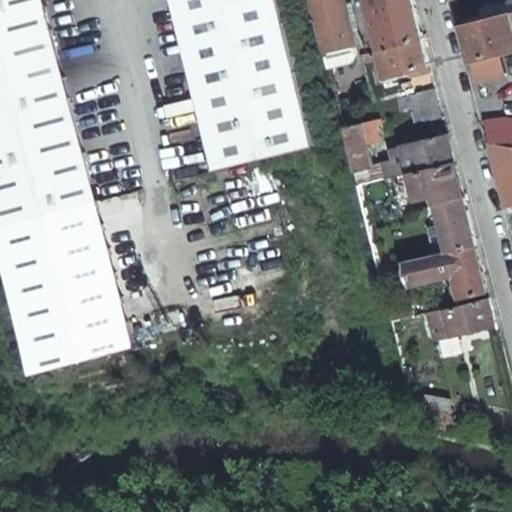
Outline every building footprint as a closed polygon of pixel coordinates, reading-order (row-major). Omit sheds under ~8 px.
[(43,0),(0,0),(0,231),(96,205),(43,0)] [(176,0),(222,172),(320,146),(282,0),(176,0)] [(314,0),(326,46),(328,53),(359,46),(361,45),(359,37),(349,0),(314,0)] [(416,0),(370,0),(382,50),(426,38),(416,0)] [(511,13),(462,25),(471,59),(499,52),(497,44),(511,40),(511,13)] [(433,64),(426,38),(382,50),(371,53),(363,54),(365,63),(384,58),(387,68),(378,70),(381,83),(400,78),(398,72),(433,64)] [(328,53),(331,67),(356,61),(360,52),(359,46),(328,53)] [(505,74),(499,52),(471,59),(476,81),(505,74)] [(443,103),(439,89),(414,96),(418,109),(443,103)] [(443,103),(418,109),(413,110),(418,126),(446,119),(443,103)] [(485,121),(490,143),(511,146),(511,118),(506,118),(506,124),(485,121)] [(362,122),(346,126),(354,157),(357,172),(373,168),(362,122)] [(399,167),(401,176),(413,173),(458,161),(451,135),(446,136),(445,130),(429,134),(431,140),(407,146),(411,164),(399,167)] [(496,167),(507,208),(511,206),(511,146),(490,143),(496,167)] [(458,161),(413,173),(418,198),(436,194),(439,203),(467,197),(459,167),(458,161)] [(467,197),(439,203),(439,205),(435,207),(436,212),(441,211),(443,221),(430,225),(434,242),(448,239),(451,251),(479,245),(467,197)] [(463,298),(491,291),(479,245),(451,251),(412,260),(412,259),(409,260),(409,261),(403,263),(405,270),(410,268),(414,284),(456,274),(463,298)] [(437,339),(499,324),(495,306),(492,296),(430,310),(437,339)] [(392,307),(394,319),(417,314),(415,308),(406,311),(404,305),(392,307)]
